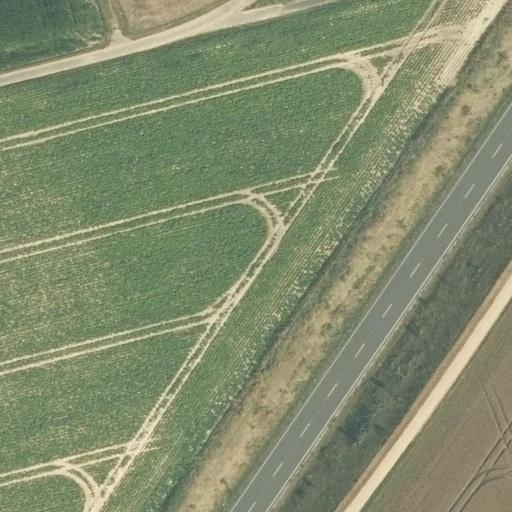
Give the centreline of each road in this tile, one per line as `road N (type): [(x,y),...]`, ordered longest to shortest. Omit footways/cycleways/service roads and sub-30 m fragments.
road 1 (primary): [(248,511),(511,131)]
road 2 (track): [(511,252),(329,511)]
road 3 (track): [(119,49),(209,24),(246,0)]
road 4 (track): [(0,80),(119,49)]
